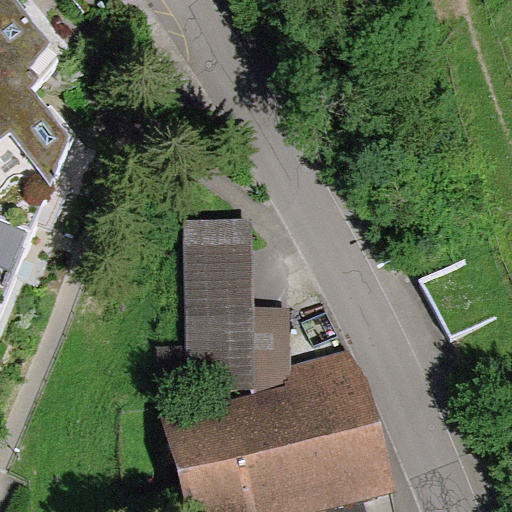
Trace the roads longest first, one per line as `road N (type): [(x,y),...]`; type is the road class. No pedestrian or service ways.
road 1 (residential): [(271,153),(368,315),(450,511)]
road 2 (residential): [(271,153),(165,0)]
